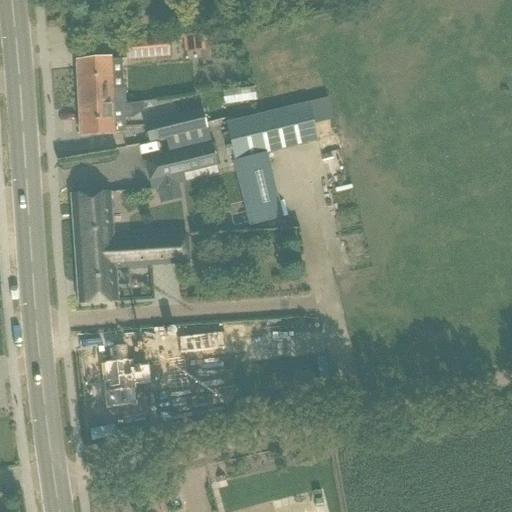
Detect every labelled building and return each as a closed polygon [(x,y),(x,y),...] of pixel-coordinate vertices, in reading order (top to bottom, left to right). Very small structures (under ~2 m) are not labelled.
[(183,36),(184,54),(205,52),(204,42),(209,42),(208,35),(183,36)] [(125,40),(127,61),(169,58),(168,48),(167,37),(125,40)] [(77,61),(79,108),(126,106),(125,90),(112,90),(110,60),(77,61)] [(126,106),(79,108),(81,136),(101,135),(114,135),(114,134),(126,133),(125,119),(132,119),(144,111),(143,103),(126,106)] [(318,141),(309,103),(226,125),(235,162),(318,141)] [(202,110),(169,118),(174,137),(207,129),(202,110)] [(173,178),(217,168),(212,145),(168,155),(173,178)] [(235,162),(233,162),(249,227),(283,219),(267,154),(235,162)] [(70,195),(74,250),(113,247),(112,241),(109,193),(90,194),(70,195)] [(113,247),(74,250),(78,305),(98,304),(117,303),(114,269),(189,265),(187,242),(187,236),(112,241),(113,247)] [(224,334),(178,339),(180,355),(226,349),(224,334)] [(111,364),(101,365),(106,411),(137,408),(135,387),(151,385),(149,364),(133,366),(132,362),(127,362),(126,348),(110,350),(111,364)]
